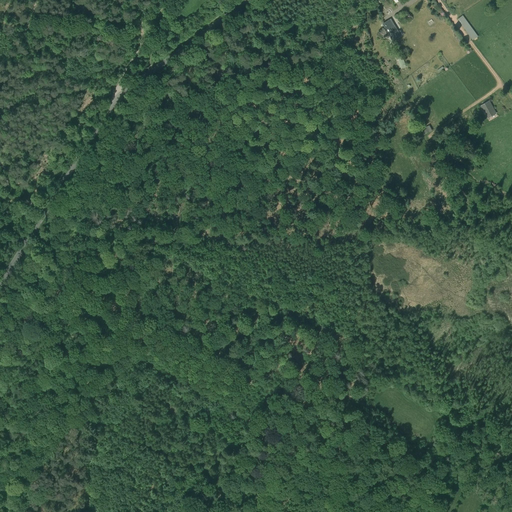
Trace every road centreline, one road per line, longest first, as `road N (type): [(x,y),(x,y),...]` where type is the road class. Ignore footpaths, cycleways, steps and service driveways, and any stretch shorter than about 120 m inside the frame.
road 1 (unclassified): [(249,0),(121,93),(0,284)]
road 2 (unknown): [(119,85),(240,0)]
